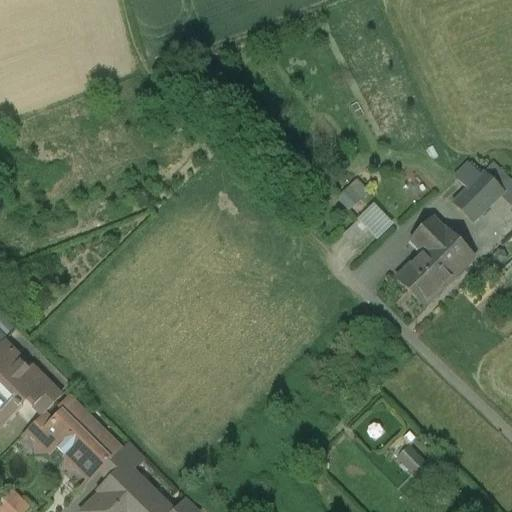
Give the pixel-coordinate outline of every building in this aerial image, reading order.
[(454,179),(467,192),(481,177),(468,165),(454,179)] [(511,185),(492,166),(484,175),(504,194),(501,197),(511,208),(511,185)] [(467,192),(453,206),(473,226),(501,197),(504,194),(484,175),(481,177),(467,192)] [(337,201),(349,213),(369,194),(357,181),(337,201)] [(376,242),(393,227),(373,207),(357,223),(372,238),(376,242)] [(358,251),(372,238),(357,223),(343,236),(358,251)] [(436,223),(414,245),(423,254),(445,232),(436,223)] [(423,254),(397,281),(425,310),(474,261),(445,232),(423,254)] [(0,346),(0,368),(13,355),(3,344),(0,346)] [(30,372),(13,355),(0,368),(0,424),(3,428),(22,409),(17,403),(19,401),(26,401),(43,417),(61,399),(32,370),(30,372)] [(120,452),(69,401),(60,409),(64,413),(52,425),(43,417),(31,429),(41,440),(38,444),(37,454),(48,454),(52,450),(54,452),(57,449),(76,467),(75,469),(90,484),(98,476),(120,452)] [(120,452),(98,476),(107,485),(125,468),(130,473),(144,459),(129,444),(120,452)] [(425,467),(408,449),(397,461),(414,478),(425,467)] [(168,511),(130,473),(125,468),(107,485),(100,493),(102,496),(86,511),(168,511)] [(27,511),(30,510),(11,492),(0,503),(0,511),(27,511)] [(174,511),(197,511),(186,501),(174,511)]
